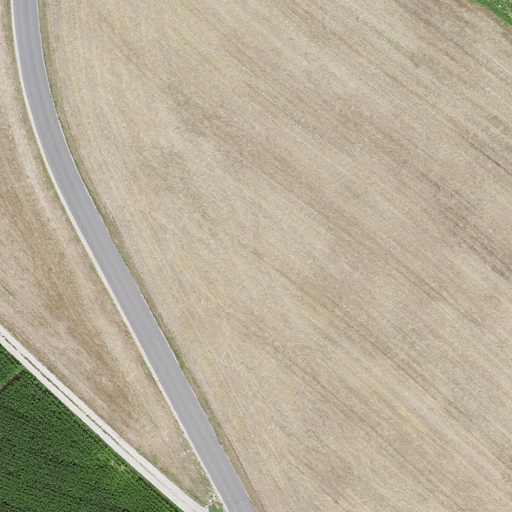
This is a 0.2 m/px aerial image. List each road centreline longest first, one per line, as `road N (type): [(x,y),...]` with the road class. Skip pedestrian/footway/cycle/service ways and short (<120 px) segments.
road 1 (unclassified): [(243,511),(75,195),(40,100),(26,0)]
road 2 (track): [(0,332),(195,511)]
